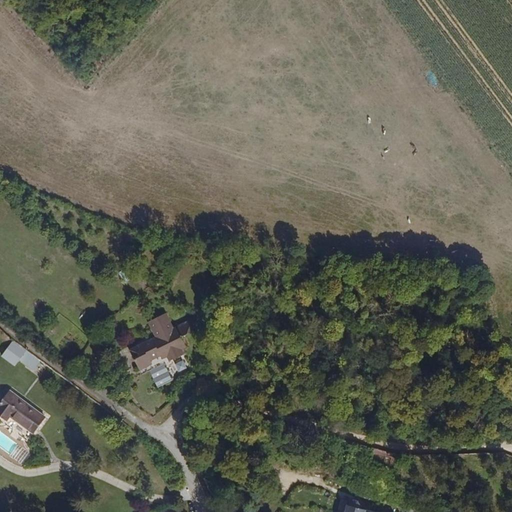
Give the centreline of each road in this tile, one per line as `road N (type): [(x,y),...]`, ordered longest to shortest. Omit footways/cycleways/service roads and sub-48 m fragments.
road 1 (track): [(511,448),(396,446),(211,401),(192,404),(163,435)]
road 2 (residential): [(204,511),(163,435),(90,392),(0,322)]
